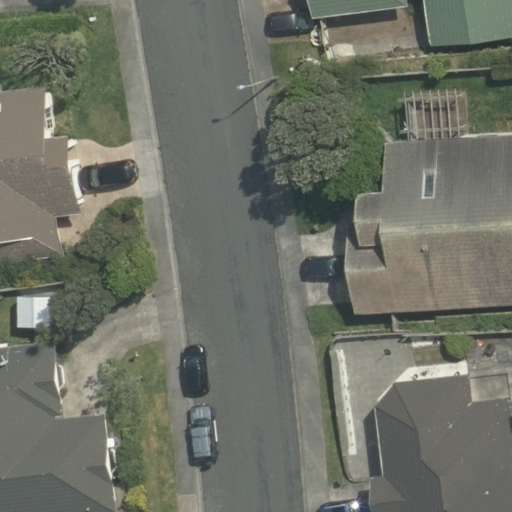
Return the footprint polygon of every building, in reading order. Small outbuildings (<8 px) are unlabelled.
[(511,0),(324,0),(326,14),(431,0),(436,0),(443,42),(511,33),(511,0)] [(68,129),(63,78),(0,84),(0,262),(74,255),(70,212),(97,209),(88,127),(68,129)] [(381,211),(362,212),(367,308),(511,302),(511,132),(403,137),(405,179),(380,180),(381,211)] [(69,334),(0,342),(0,511),(110,511),(132,510),(120,405),(76,410),(69,334)] [(511,511),(511,392),(487,396),(484,366),(411,376),(390,400),(397,469),(385,470),(390,511),(511,511)]
